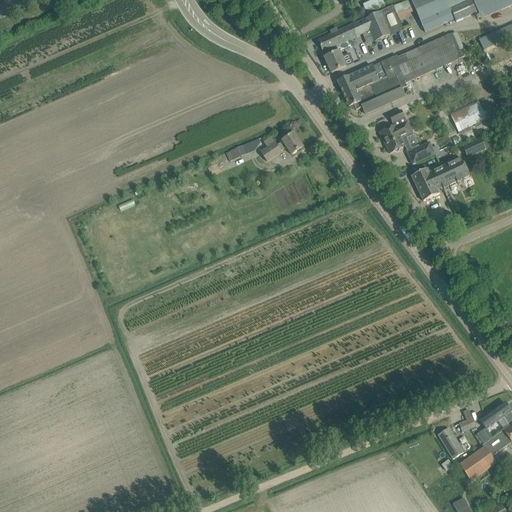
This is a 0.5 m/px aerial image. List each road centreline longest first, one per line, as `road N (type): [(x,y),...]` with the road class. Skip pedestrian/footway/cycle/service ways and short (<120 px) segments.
road 1 (tertiary): [(510,379),(306,103)]
road 2 (unclassified): [(326,88),(511,339)]
road 3 (track): [(203,511),(422,419)]
road 4 (unclassified): [(511,19),(444,30),(322,83)]
road 5 (tertiary): [(306,103),(269,62),(216,35),(184,0)]
